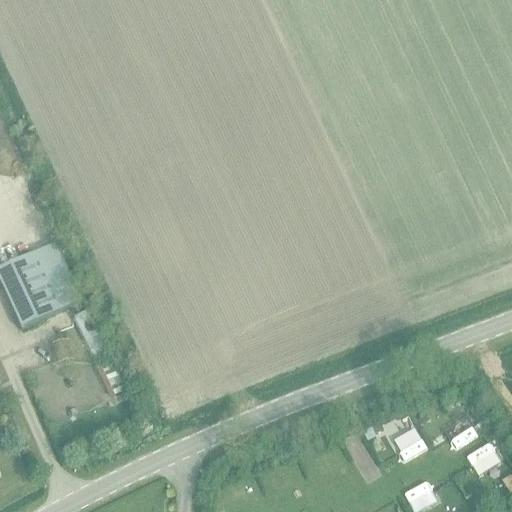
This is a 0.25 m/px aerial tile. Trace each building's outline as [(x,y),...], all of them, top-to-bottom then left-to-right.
[(21,199),(39,191),(34,179),(16,187),(21,199)] [(0,269),(0,289),(19,331),(68,308),(41,250),(0,269)] [(75,321),(91,356),(106,349),(90,314),(75,321)] [(453,415),(464,435),(485,422),(473,403),(453,415)] [(407,425),(384,439),(396,459),(420,444),(407,425)] [(491,452),(497,441),(483,435),(478,446),(491,452)] [(420,502),(439,491),(428,471),(409,482),(420,502)] [(357,511),(385,511),(381,501),(357,511)]
